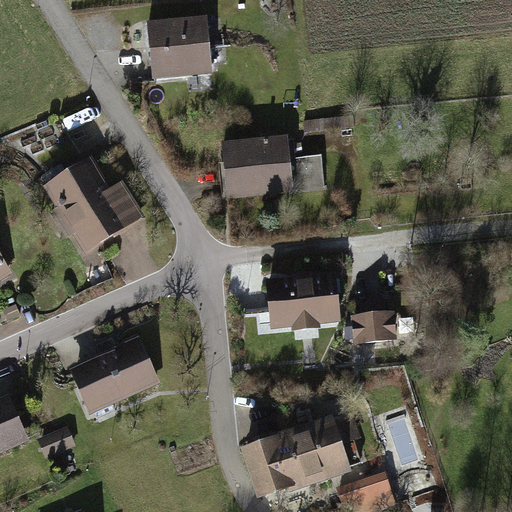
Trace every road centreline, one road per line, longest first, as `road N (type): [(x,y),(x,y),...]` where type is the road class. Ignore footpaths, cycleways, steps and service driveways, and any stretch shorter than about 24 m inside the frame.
road 1 (track): [(208,264),(511,225)]
road 2 (residential): [(208,264),(0,353)]
